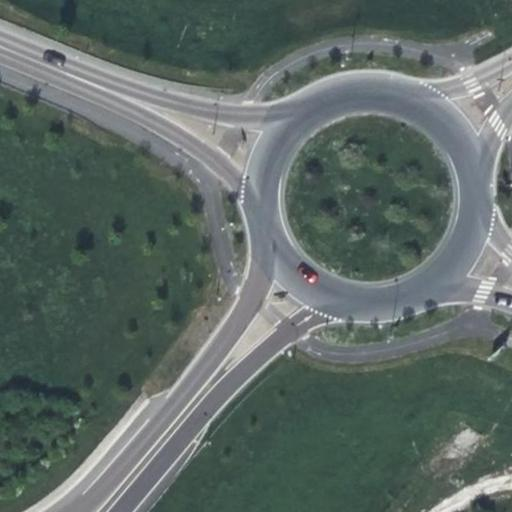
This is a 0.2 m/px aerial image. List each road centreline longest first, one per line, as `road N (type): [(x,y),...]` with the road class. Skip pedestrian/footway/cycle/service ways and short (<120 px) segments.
road 1 (motorway): [(273,246),(234,320),(171,408),(68,511)]
road 2 (motorway): [(130,511),(242,378),(341,294)]
road 3 (tertiary): [(117,91),(261,203)]
road 4 (tertiary): [(286,126),(117,91)]
road 5 (tertiary): [(418,105),(400,94),(358,90),(317,100),(286,126)]
road 6 (tertiary): [(0,43),(117,91)]
